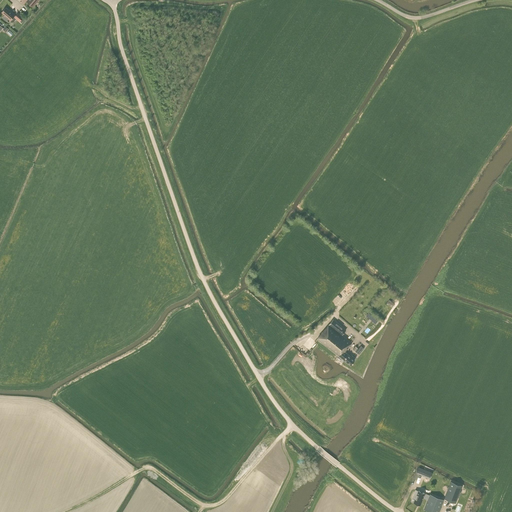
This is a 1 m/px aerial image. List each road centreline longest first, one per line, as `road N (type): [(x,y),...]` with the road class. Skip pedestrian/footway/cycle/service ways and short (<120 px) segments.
road 1 (unclassified): [(398,511),(287,419),(218,310),(147,125),(112,1)]
road 2 (track): [(63,511),(145,467),(201,503),(216,503),(279,437)]
